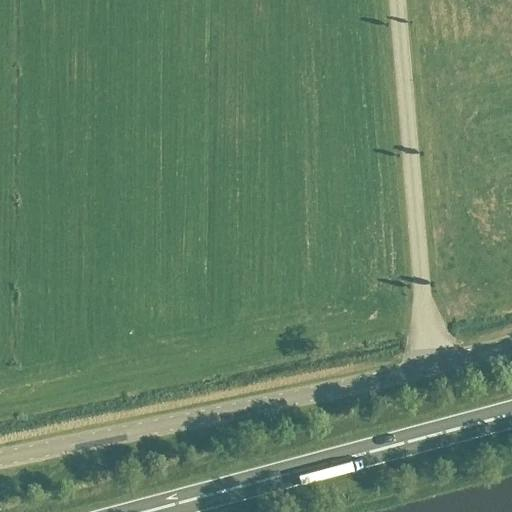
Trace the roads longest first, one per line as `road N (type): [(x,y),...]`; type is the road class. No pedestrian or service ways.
road 1 (unclassified): [(0,463),(511,348)]
road 2 (trunk): [(148,511),(511,414)]
